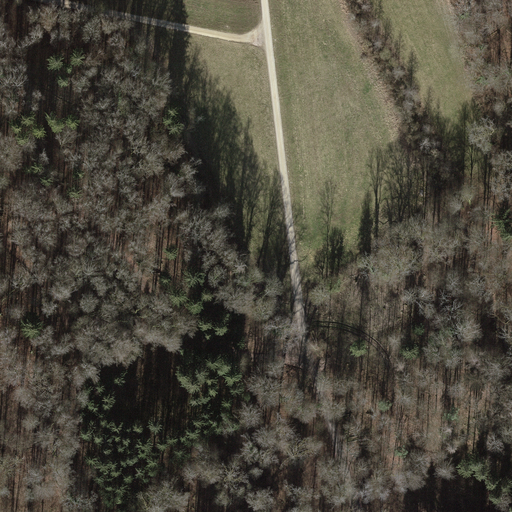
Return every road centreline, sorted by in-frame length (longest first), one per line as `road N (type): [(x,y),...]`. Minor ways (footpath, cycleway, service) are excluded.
road 1 (unknown): [(306,350),(276,277),(261,187),(211,80),(172,42),(105,12)]
road 2 (track): [(0,170),(87,217),(189,330),(242,350),(306,350)]
road 3 (track): [(264,0),(306,350)]
road 4 (track): [(0,238),(55,294),(69,333),(74,421),(109,511)]
road 5 (track): [(269,43),(42,0)]
road 6 (track): [(306,350),(358,511)]
